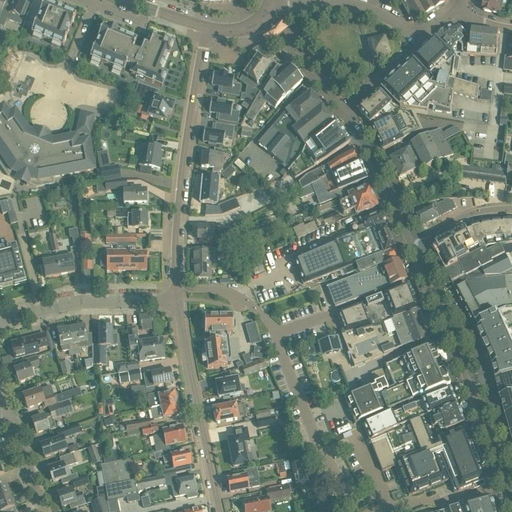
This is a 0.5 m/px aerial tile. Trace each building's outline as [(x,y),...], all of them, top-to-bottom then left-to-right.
[(14,0),(9,12),(3,9),(0,16),(0,26),(4,28),(7,20),(20,26),(29,4),(26,3),(26,0),(14,0)] [(406,0),(404,2),(415,20),(444,3),(448,0),(447,0),(406,0)] [(485,2),(483,11),(484,11),(492,13),(501,14),(503,0),(485,0),(485,2)] [(36,22),(31,34),(34,35),(34,34),(32,33),(33,31),(43,35),(42,38),(42,37),(41,38),(53,43),(53,42),(53,40),(63,44),(63,46),(60,45),(60,46),(63,47),(76,16),(44,3),(39,15),(40,15),(37,22),(36,22)] [(95,46),(90,58),(124,72),(127,66),(133,68),(131,74),(137,77),(138,74),(145,77),(144,80),(162,87),(167,75),(160,72),(167,54),(169,55),(174,43),(162,38),(161,40),(150,35),(146,46),(144,46),(140,54),(133,51),(137,41),(118,33),(119,31),(107,26),(106,28),(102,27),(97,39),(98,39),(96,46),(95,46)] [(467,42),(466,42),(464,39),(467,36),(457,26),(445,30),(437,37),(438,37),(454,54),(468,54),(468,46),(467,46),(467,42)] [(497,56),(499,33),(472,30),(471,46),(468,46),(468,54),(478,55),(497,56)] [(386,37),(366,42),(370,60),(391,55),(386,37)] [(428,46),(422,52),(414,60),(415,61),(433,80),(435,82),(441,76),(452,79),(453,70),(457,70),(459,58),(455,59),(436,39),(428,46)] [(256,86),(271,65),(268,63),(268,62),(271,61),(271,58),(271,57),(270,55),(269,54),(268,52),(267,51),(265,50),(264,49),(262,49),(261,48),(258,48),(257,48),(255,49),(254,50),(252,52),(250,53),(249,55),(248,59),(247,61),(252,63),(242,76),(256,86)] [(216,60),(216,68),(227,69),(227,60),(216,60)] [(477,101),(479,87),(452,79),(441,76),(435,82),(433,80),(415,61),(414,61),(413,61),(403,70),(396,77),(395,76),(389,82),(390,82),(382,89),(399,107),(427,111),(429,105),(435,107),(435,112),(450,114),(450,111),(453,93),(477,101)] [(279,69),(247,119),(253,123),(266,103),(264,100),(266,97),(270,92),(273,95),(276,88),(294,73),(288,66),(284,69),(280,69),(279,69)] [(307,76),(306,68),(298,68),(298,76),(307,76)] [(221,88),(220,95),(239,98),(241,86),(233,84),(234,77),(227,76),(228,74),(220,72),(219,74),(213,73),(211,86),(221,88)] [(299,85),(302,82),(294,73),(276,88),(273,95),(270,92),(266,97),(264,100),(266,103),(274,110),(282,100),(299,85)] [(268,133),(258,144),(267,152),(281,136),(289,142),(275,159),(285,167),(289,170),(300,157),(301,157),(305,147),(305,146),(312,141),(310,138),(320,129),(321,129),(331,120),(332,120),(319,103),(310,92),(285,112),(268,133)] [(144,108),(141,116),(147,118),(148,116),(165,122),(169,112),(171,112),(174,105),(155,98),(155,97),(146,93),(142,105),(145,106),(145,108),(144,108)] [(368,102),(358,112),(370,125),(371,124),(372,126),(371,127),(382,150),(420,131),(412,113),(396,110),(391,105),(392,105),(381,93),(370,104),(368,102)] [(251,108),(254,103),(253,102),(247,98),(245,101),(245,102),(244,103),(251,108)] [(211,100),(209,113),(216,114),(219,115),(218,122),(237,125),(239,113),(231,112),(233,104),(225,103),(225,101),(217,99),(217,101),(211,100)] [(3,107),(0,109),(0,154),(3,158),(0,160),(0,164),(8,176),(36,188),(53,184),(52,179),(93,171),(90,156),(95,155),(95,140),(99,122),(93,121),(94,116),(81,113),(76,137),(53,142),(28,132),(15,112),(9,116),(3,107)] [(289,171),(287,173),(295,179),(313,168),(323,162),(350,144),(335,123),(334,123),(331,120),(321,129),(320,129),(310,138),(312,141),(305,146),(305,147),(301,157),(300,157),(289,170),(289,171)] [(204,130),(202,143),(208,144),(208,146),(216,147),(216,145),(223,146),(224,138),(232,139),(234,127),(215,124),(214,131),(204,130)] [(393,169),(436,146),(439,152),(448,147),(445,141),(446,141),(461,133),(459,129),(454,128),(446,132),(447,133),(442,135),(440,131),(410,146),(411,149),(396,157),(394,155),(388,158),(389,160),(389,161),(393,169)] [(281,136),(267,152),(275,159),(289,142),(281,136)] [(436,146),(393,169),(399,180),(421,169),(423,171),(453,155),(446,141),(445,141),(448,147),(439,152),(436,146)] [(248,143),(244,147),(252,155),(256,151),(248,143)] [(144,146),(141,167),(141,173),(150,174),(151,168),(159,170),(161,155),(159,155),(160,149),(144,146)] [(306,176),(298,183),(302,190),(359,162),(354,151),(336,159),(326,166),(306,176)] [(203,153),(201,168),(213,169),(212,173),(218,174),(222,170),(224,156),(203,153)] [(297,192),(300,200),(316,194),(320,205),(343,196),(340,190),(366,180),(359,162),(302,190),(297,192)] [(118,166),(100,170),(101,174),(102,182),(120,179),(118,166)] [(227,181),(236,172),(230,166),(221,175),(227,181)] [(285,167),(279,174),(283,178),(287,173),(289,171),(289,170),(285,167)] [(506,185),(507,180),(509,168),(497,167),(497,168),(493,167),(492,171),(462,167),(460,179),(506,185)] [(200,203),(216,204),(218,181),(202,179),(200,203)] [(126,180),(102,182),(103,191),(123,189),(126,189),(126,188),(126,180)] [(350,200),(339,204),(343,215),(354,211),(356,215),(377,207),(369,187),(348,196),(350,200)] [(146,203),(146,191),(137,191),(137,188),(130,188),(126,188),(126,189),(123,189),(123,204),(146,203)] [(304,212),(296,193),(281,200),(285,210),(290,219),(304,212)] [(217,207),(218,208),(221,216),(239,208),(235,199),(217,207)] [(1,203),(0,203),(0,206),(2,215),(8,214),(11,225),(17,223),(11,201),(1,203)] [(432,206),(416,214),(422,226),(456,209),(452,201),(444,201),(444,203),(441,203),(433,207),(432,206)] [(221,216),(218,208),(206,206),(205,217),(221,216)] [(127,209),(115,209),(115,217),(115,219),(127,219),(127,229),(147,229),(146,214),(132,214),(132,215),(127,215),(127,209)] [(394,250),(380,215),(350,226),(354,235),(335,242),(293,258),(304,285),(355,265),(394,250)] [(320,230),(314,215),(295,223),(295,225),(301,238),(312,233),(320,230)] [(436,244),(435,244),(439,252),(436,253),(446,272),(458,265),(457,263),(484,249),(511,244),(511,220),(504,221),(493,222),(482,224),(472,227),(473,232),(468,234),(465,229),(464,229),(465,230),(458,233),(457,231),(458,231),(458,230),(437,241),(438,243),(436,244)] [(227,244),(221,244),(220,244),(220,239),(219,239),(219,225),(213,225),(213,228),(197,228),(197,240),(213,240),(213,245),(217,244),(217,245),(227,245),(227,244)] [(40,237),(38,231),(28,234),(30,239),(40,237)] [(221,231),(221,244),(227,244),(231,244),(231,231),(221,231)] [(76,236),(69,237),(72,249),(78,247),(76,236)] [(459,265),(446,272),(452,283),(465,277),(466,278),(493,265),(491,262),(504,255),(511,253),(511,244),(500,247),(496,249),(495,248),(487,249),(459,263),(459,265)] [(233,245),(227,245),(217,245),(218,254),(233,253),(233,245)] [(0,287),(24,281),(15,247),(0,250),(0,287)] [(210,250),(191,251),(192,266),(211,265),(210,258),(214,257),(214,250),(210,250)] [(394,250),(355,265),(359,274),(398,260),(394,250)] [(106,255),(100,255),(100,268),(107,268),(107,272),(116,272),(129,271),(146,271),(146,253),(135,253),(135,251),(123,251),(117,251),(106,252),(106,255)] [(71,253),(56,256),(60,276),(75,273),(71,253)] [(266,254),(249,261),(254,276),(272,270),(266,254)] [(465,277),(452,283),(456,291),(476,281),(486,280),(486,278),(511,276),(511,275),(511,270),(504,255),(491,262),(493,265),(466,278),(465,277)] [(56,256),(42,258),(45,278),(60,276),(56,256)] [(82,259),(82,270),(92,270),(92,259),(82,259)] [(359,275),(327,288),(335,308),(406,281),(398,261),(383,267),(359,275)] [(211,265),(192,266),(192,280),(211,279),(211,265)] [(247,270),(239,270),(240,281),(248,280),(247,270)] [(221,284),(230,284),(230,276),(221,276),(221,284)] [(511,307),(511,276),(486,280),(476,281),(456,291),(456,292),(457,291),(461,299),(460,299),(460,300),(462,299),(470,314),(468,315),(469,315),(470,315),(474,322),(473,323),(500,309),(511,307)] [(408,286),(337,314),(345,334),(391,321),(417,311),(414,303),(414,302),(412,295),(411,295),(408,286)] [(511,308),(504,309),(476,322),(479,329),(477,329),(493,366),(492,366),(492,367),(496,379),(511,374),(511,308)] [(352,333),(356,345),(357,348),(395,334),(401,349),(419,341),(420,343),(428,339),(429,340),(429,339),(419,312),(400,320),(400,319),(380,327),(380,326),(352,333)] [(233,335),(232,317),(232,315),(204,316),(204,336),(233,335)] [(83,326),(71,329),(75,355),(80,354),(80,349),(82,348),(82,344),(86,343),(83,326)] [(99,346),(94,346),(94,357),(105,357),(105,347),(112,347),(112,328),(106,328),(106,326),(101,326),(101,328),(99,328),(99,346)] [(162,338),(138,342),(136,328),(127,329),(130,351),(136,351),(136,350),(138,350),(163,347),(162,338)] [(71,329),(58,331),(61,352),(69,351),(70,356),(75,355),(71,329)] [(46,333),(50,352),(54,350),(49,332),(46,333)] [(356,345),(343,349),(349,369),(401,349),(395,334),(357,348),(356,345)] [(11,342),(10,343),(15,359),(38,353),(37,349),(47,346),(44,335),(12,343),(11,342)] [(339,338),(325,342),(328,355),(342,352),(339,338)] [(225,340),(204,343),(207,368),(227,366),(225,340)] [(385,366),(393,387),(439,367),(440,367),(439,366),(431,346),(385,366)] [(165,359),(163,347),(138,350),(140,362),(165,359)] [(92,355),(84,356),(86,368),(93,367),(92,355)] [(28,365),(14,370),(18,383),(33,378),(30,370),(40,366),(36,357),(27,360),(28,365)] [(266,359),(242,368),(245,376),(269,367),(266,359)] [(138,362),(126,364),(127,371),(139,369),(138,362)] [(68,363),(60,365),(63,375),(71,373),(68,363)] [(116,365),(118,374),(127,372),(127,371),(126,364),(116,365)] [(420,398),(448,387),(440,367),(439,367),(393,387),(387,390),(383,381),(373,385),(374,385),(344,398),(355,424),(420,397),(420,398)] [(139,371),(127,373),(129,381),(129,383),(141,380),(139,371)] [(172,383),(169,371),(145,376),(148,388),(172,383)] [(127,373),(119,376),(120,382),(129,381),(127,373)] [(511,375),(496,380),(497,386),(501,398),(511,434),(511,437),(511,375)] [(230,380),(216,383),(218,398),(240,393),(237,379),(230,380)] [(39,390),(23,396),(27,409),(44,403),(45,408),(56,404),(53,396),(43,399),(39,390)] [(392,412),(362,426),(370,441),(400,427),(399,427),(406,424),(406,425),(423,418),(455,405),(450,391),(401,411),(401,412),(393,415),(392,412)] [(149,399),(148,399),(150,409),(176,404),(175,399),(177,398),(176,393),(174,394),(174,392),(160,395),(160,394),(149,396),(149,399)] [(54,428),(51,420),(74,412),(72,407),(72,408),(70,402),(60,405),(49,409),(51,414),(44,417),(44,416),(31,421),(34,427),(31,428),(33,433),(36,432),(36,434),(54,428)] [(176,404),(150,409),(151,411),(152,411),(154,421),(179,415),(179,414),(180,413),(179,408),(177,409),(176,404)] [(235,405),(213,409),(215,423),(238,419),(237,414),(245,412),(243,404),(235,406),(235,405)] [(458,412),(455,405),(423,418),(424,419),(428,429),(432,429),(435,428),(437,434),(463,424),(460,418),(460,417),(458,413),(458,412)] [(269,411),(255,414),(256,419),(270,417),(269,411)] [(275,417),(256,421),(258,430),(277,426),(275,417)] [(105,427),(113,425),(112,419),(104,420),(105,427)] [(484,481),(464,430),(457,433),(457,432),(433,442),(428,429),(424,419),(370,442),(382,472),(396,466),(409,497),(449,480),(454,492),(453,492),(453,493),(484,481)] [(149,421),(125,425),(126,432),(150,427),(149,421)] [(150,427),(126,432),(127,437),(142,434),(143,436),(157,433),(156,426),(150,427)] [(159,445),(154,446),(156,452),(169,449),(168,445),(185,442),(184,440),(186,440),(185,435),(183,435),(182,427),(162,431),(163,435),(157,436),(159,445)] [(41,445),(40,445),(41,448),(40,449),(39,450),(40,453),(42,454),(43,453),(44,458),(45,458),(58,453),(59,453),(68,450),(64,438),(72,435),(70,428),(56,433),(58,439),(54,441),(41,445)] [(234,438),(227,440),(229,450),(243,447),(242,444),(249,442),(246,429),(233,432),(234,438)] [(111,435),(105,436),(103,437),(104,449),(113,447),(111,435)] [(97,455),(95,446),(87,449),(90,457),(97,455)] [(243,447),(229,450),(233,467),(246,465),(246,464),(252,463),(251,454),(248,455),(246,448),(243,448),(243,447)] [(79,452),(72,454),(76,464),(82,461),(81,458),(79,452)] [(180,474),(179,469),(192,466),(190,458),(188,458),(187,452),(170,455),(170,456),(163,457),(163,458),(158,459),(159,465),(172,462),(173,470),(162,472),(163,477),(175,475),(180,474)] [(61,464),(48,469),(53,483),(67,478),(63,468),(76,464),(72,454),(66,456),(60,459),(61,464)] [(132,459),(126,460),(130,484),(135,483),(137,483),(132,459)] [(130,484),(126,460),(102,466),(103,473),(100,474),(109,511),(119,511),(117,499),(121,498),(122,502),(135,499),(134,494),(137,494),(137,491),(136,491),(135,483),(130,484)] [(305,464),(292,466),(295,485),(306,483),(308,483),(305,464)] [(245,476),(227,479),(230,493),(248,490),(247,484),(258,481),(256,469),(244,472),(245,476)] [(100,500),(91,503),(93,511),(109,511),(100,474),(97,474),(100,489),(97,489),(100,500)] [(198,491),(197,487),(195,486),(192,476),(186,477),(176,479),(175,475),(163,477),(164,486),(165,487),(168,487),(169,487),(170,487),(170,488),(171,488),(171,489),(172,489),(172,490),(172,491),(174,499),(183,497),(189,495),(190,498),(196,497),(196,494),(196,492),(198,491)] [(86,477),(72,482),(75,489),(89,484),(86,477)] [(137,483),(135,483),(136,491),(137,491),(159,487),(164,486),(163,477),(137,483)] [(308,483),(306,483),(307,493),(316,491),(315,482),(308,483)] [(0,499),(10,496),(6,484),(0,486),(0,499)] [(289,486),(280,487),(280,489),(282,499),(290,497),(289,486)] [(267,498),(243,503),(244,511),(269,511),(268,502),(282,499),(280,489),(266,492),(267,498)] [(57,497),(56,498),(57,502),(59,503),(60,502),(62,507),(69,505),(71,510),(85,505),(81,493),(74,496),(71,490),(57,495),(58,497),(57,497)] [(0,511),(15,511),(14,508),(10,496),(0,499),(0,511)] [(493,511),(489,498),(443,511),(493,511)]
